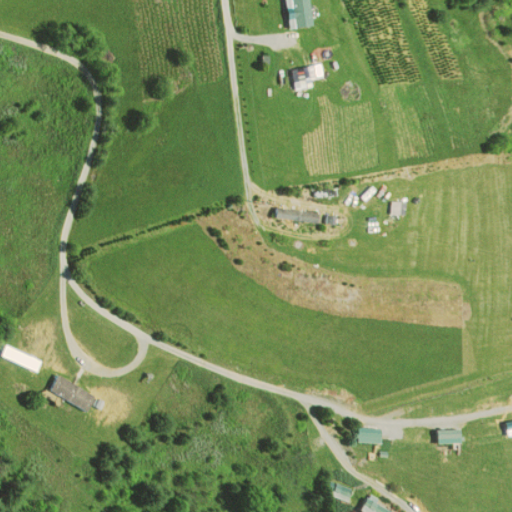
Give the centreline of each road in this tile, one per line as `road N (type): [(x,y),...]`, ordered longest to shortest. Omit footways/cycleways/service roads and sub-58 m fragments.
road 1 (residential): [(0,33),(89,70),(94,80),(97,123),(62,255),(86,300),(186,356),(343,408),(402,419),(511,407),(409,507),(324,441),(304,398)]
road 2 (residential): [(222,0),(261,207),(281,244)]
